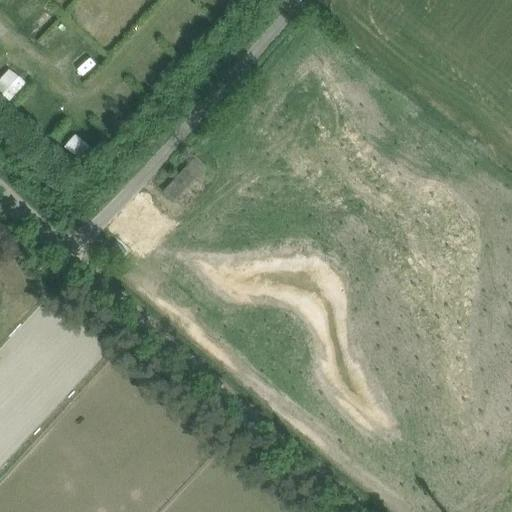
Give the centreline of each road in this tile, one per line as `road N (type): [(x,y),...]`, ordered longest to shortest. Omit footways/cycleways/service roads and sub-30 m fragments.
road 1 (unclassified): [(359,511),(64,256)]
road 2 (unclassified): [(64,256),(304,0)]
